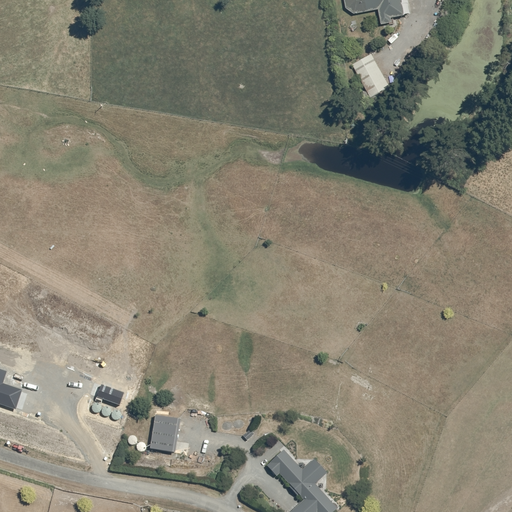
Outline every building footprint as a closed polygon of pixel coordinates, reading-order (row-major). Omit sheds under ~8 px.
[(345,0),(347,11),(354,13),(377,10),(379,25),(389,23),(389,18),(408,15),(405,0),(345,0)] [(388,87),(371,54),(351,64),(368,97),(388,87)] [(176,419),(151,417),(147,449),(172,452),(176,419)] [(254,434),(248,428),(240,436),(246,442),(254,434)] [(300,471),(281,450),(264,466),(274,477),(277,475),(301,502),(289,511),(331,511),(335,509),(313,485),(325,474),(312,460),(300,471)]
